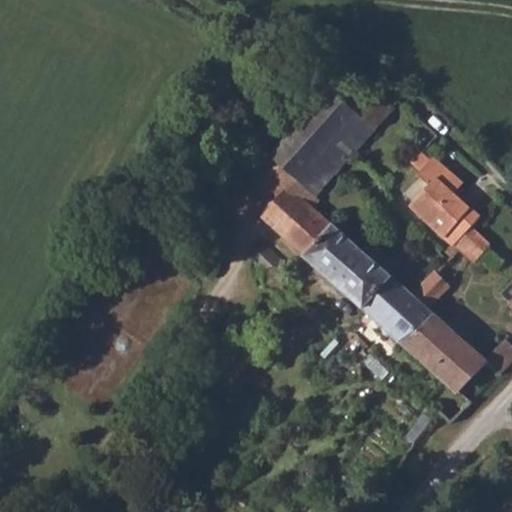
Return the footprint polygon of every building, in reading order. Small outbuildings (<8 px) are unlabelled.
[(347,70),(268,158),(277,166),(293,181),(312,197),(354,154),(360,147),(343,130),(359,114),(352,106),(371,88),(347,70)] [(343,130),(360,147),(393,110),(371,88),(352,106),(359,114),(343,130)] [(427,161),(418,152),(407,163),(417,173),(396,194),(451,246),(470,224),(476,216),(451,192),(458,182),(431,157),(427,161)] [(277,166),(260,182),(276,199),(293,181),(277,166)] [(276,199),(260,217),(364,311),(391,280),(381,272),(312,212),(319,204),(312,197),(293,181),(276,199)] [(470,224),(451,246),(456,251),(472,264),(490,245),(470,224)] [(389,265),(381,272),(391,280),(397,273),(389,265)] [(433,279),(413,300),(425,311),(445,293),(433,279)] [(391,280),(364,311),(398,341),(434,319),(425,311),(413,300),(391,280)] [(434,319),(398,341),(456,394),(458,392),(484,368),(496,377),(511,361),(511,347),(504,342),(484,363),(434,319)] [(363,343),(357,338),(348,346),(354,352),(363,343)] [(392,371),(374,355),(366,365),(381,382),(392,371)]
